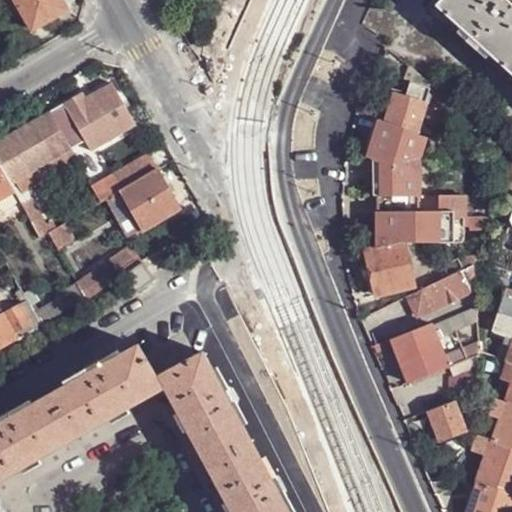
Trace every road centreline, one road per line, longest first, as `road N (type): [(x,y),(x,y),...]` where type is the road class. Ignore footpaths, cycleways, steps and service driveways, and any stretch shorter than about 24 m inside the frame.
road 1 (secondary): [(414,511),(290,225)]
road 2 (secondary): [(135,20),(194,121),(243,185),(290,225)]
road 3 (residential): [(290,225),(279,153),(283,113),(333,0)]
road 4 (residential): [(135,20),(0,99)]
